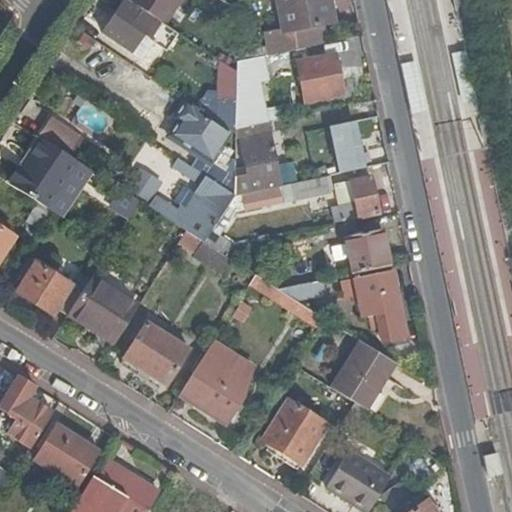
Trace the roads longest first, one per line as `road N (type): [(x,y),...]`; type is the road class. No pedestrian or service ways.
road 1 (residential): [(374,0),(479,511)]
road 2 (residential): [(271,511),(0,337)]
